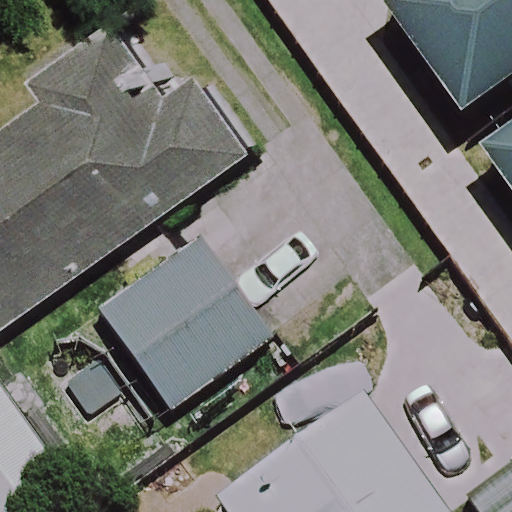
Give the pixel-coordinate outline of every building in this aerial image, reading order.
[(511,0),(388,0),(472,116),(511,87),(511,0)] [(59,83),(74,104),(0,155),(0,323),(8,335),(260,157),(215,93),(181,117),(148,69),(125,37),(59,83)] [(511,131),(487,149),(511,184),(511,131)] [(266,345),(193,240),(94,309),(168,414),(266,345)] [(0,511),(33,511),(64,490),(0,403),(0,511)] [(433,511),(357,409),(224,507),(228,511),(433,511)] [(511,511),(511,477),(470,509),(471,511),(511,511)]
